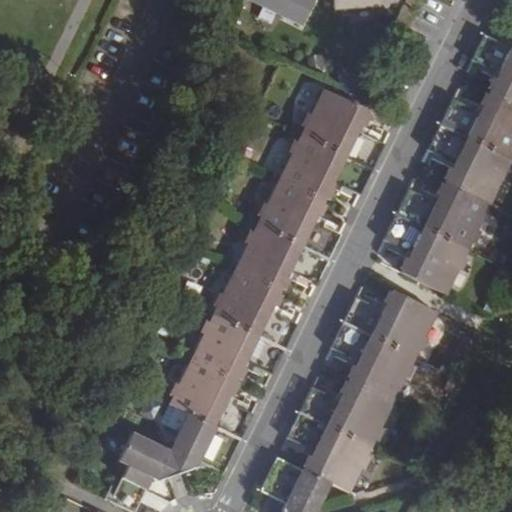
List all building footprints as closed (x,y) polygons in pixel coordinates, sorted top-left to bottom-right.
[(250,0),(280,14),(286,0),(250,0)] [(511,46),(483,32),(472,55),(498,68),(493,79),(488,77),(474,106),(452,96),(425,151),(452,164),(447,172),(443,170),(430,196),(409,184),(381,242),(407,254),(404,261),(399,259),(395,269),(445,294),(455,270),(461,273),(467,260),(463,257),(470,241),(475,244),(481,231),(476,229),(501,177),(506,179),(511,170),(506,167),(511,153),(511,46)] [(323,88),(168,404),(175,407),(186,413),(239,439),(254,411),(232,399),(235,392),(240,394),(252,369),(247,367),(251,360),(272,372),(298,320),(276,309),(279,302),(283,305),(294,283),(289,280),(293,273),(315,284),(341,232),(318,220),(323,212),(327,214),(339,192),(333,189),(337,181),(360,193),(385,141),(363,129),(366,122),(371,125),(376,114),(323,88)] [(380,309),(354,297),(330,347),(357,360),(353,369),(347,367),(336,391),(340,393),(337,400),(310,387),(285,437),(313,450),(308,459),(304,457),(298,468),(332,485),(348,493),(359,469),(364,472),(370,459),(365,456),(374,439),(379,442),(385,428),(380,426),(402,380),(408,382),(414,368),(409,366),(417,350),(423,352),(429,339),(424,336),(435,312),(386,288),(379,301),(383,303),(380,309)] [(166,426),(177,431),(186,413),(175,407),(166,426)] [(114,477),(102,500),(125,511),(137,511),(152,482),(168,477),(184,474),(195,471),(197,466),(221,478),(239,439),(186,413),(177,431),(167,451),(131,433),(116,463),(125,468),(120,479),(114,477)] [(298,468),(275,457),(259,490),(283,502),(279,509),(279,511),(316,511),(319,511),(332,485),(298,468)]
